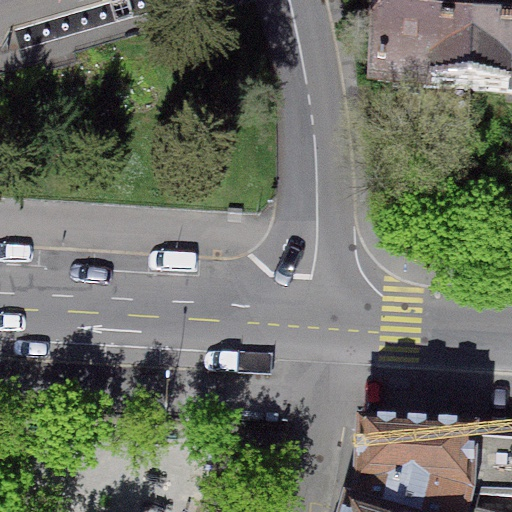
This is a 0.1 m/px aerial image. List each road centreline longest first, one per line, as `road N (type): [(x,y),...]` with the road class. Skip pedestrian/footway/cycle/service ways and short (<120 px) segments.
road 1 (residential): [(308,319),(313,123),(293,0)]
road 2 (tertiary): [(308,319),(0,307)]
road 3 (tertiary): [(511,332),(308,319)]
